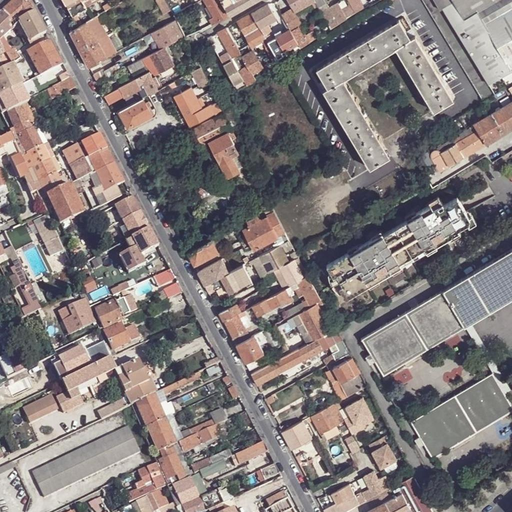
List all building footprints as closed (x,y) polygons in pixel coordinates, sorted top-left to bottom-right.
[(14,0),(0,13),(0,39),(18,24),(20,22),(19,20),(34,11),(28,0),(14,0)] [(64,0),(73,15),(77,13),(86,8),(99,0),(64,0)] [(217,20),(230,13),(222,0),(204,0),(214,15),(217,20)] [(222,0),(230,13),(252,0),(222,0)] [(310,2),(314,0),(288,0),(292,6),(295,11),(310,2)] [(315,0),(314,0),(310,2),(314,9),(319,6),(318,5),(315,0)] [(349,0),(354,7),(356,11),(364,6),(360,0),(349,0)] [(423,0),(484,100),(496,93),(490,82),(444,6),(440,8),(435,0),(423,0)] [(501,75),(511,69),(511,0),(435,0),(440,8),(444,6),(490,82),(501,75)] [(167,1),(159,6),(163,14),(171,9),(167,1)] [(322,12),(328,9),(324,2),(318,5),(319,6),(322,12)] [(327,21),(330,27),(330,28),(348,18),(347,17),(345,13),(339,2),(328,9),(322,12),(327,21)] [(268,3),(252,12),(261,29),(263,27),(266,32),(270,30),(266,23),(276,17),(268,3)] [(300,25),(302,24),(300,20),(298,17),(295,11),(292,6),(281,12),(290,29),(291,30),(298,27),(300,25)] [(356,11),(354,7),(345,13),(347,17),(356,11)] [(34,11),(19,20),(20,22),(30,42),(39,37),(46,33),(34,11)] [(260,40),(266,37),(261,29),(252,12),(238,20),(252,46),(260,40)] [(77,13),(73,15),(74,18),(78,26),(82,23),(77,13)] [(87,21),(90,27),(99,22),(96,16),(92,18),(87,21)] [(434,109),(453,98),(414,34),(410,37),(399,18),(317,67),(327,86),(323,89),(370,167),(390,155),(381,141),(383,139),(380,135),(378,136),(358,103),(360,102),(357,97),(355,98),(343,78),(344,78),(345,79),(350,76),(349,74),(392,49),(392,50),(395,48),(394,47),(396,46),(404,59),(402,60),(405,65),(407,64),(423,91),(421,92),(425,97),(426,96),(434,109)] [(185,35),(181,27),(176,19),(159,28),(168,44),(185,35)] [(185,35),(202,28),(197,20),(181,27),(185,35)] [(80,50),(98,41),(90,27),(87,21),(78,26),(70,31),(80,50)] [(321,24),(325,31),(330,27),(327,21),(321,24)] [(99,22),(90,27),(98,41),(106,36),(99,22)] [(240,52),(226,27),(217,32),(231,56),(233,55),(240,52)] [(280,42),(277,36),(270,39),(266,32),(263,27),(261,29),(266,37),(271,47),(280,42)] [(295,38),(302,34),(298,27),(291,30),(295,38)] [(159,28),(153,32),(162,48),(164,46),(168,45),(168,44),(159,28)] [(285,49),(297,42),(295,38),(291,30),(290,29),(277,36),(280,42),(284,50),(285,49)] [(310,42),(316,37),(313,30),(306,34),(310,42)] [(301,48),(310,42),(306,34),(305,33),(302,34),(295,38),(297,42),(301,48)] [(106,57),(115,52),(106,36),(98,41),(106,56),(106,57)] [(266,37),(260,40),(264,47),(262,48),(263,51),(265,49),(267,53),(269,53),(273,50),(271,47),(266,37)] [(62,64),(50,40),(46,41),(27,51),(32,61),(36,68),(38,72),(40,75),(62,64)] [(89,66),(106,56),(98,41),(80,50),(89,66)] [(5,42),(1,46),(4,50),(6,54),(11,51),(5,42)] [(279,62),(289,56),(285,49),(284,50),(280,42),(271,47),(273,50),(279,62)] [(154,75),(174,64),(168,53),(164,46),(162,48),(143,58),(146,65),(154,75)] [(11,51),(6,54),(12,64),(13,63),(19,58),(13,49),(11,51)] [(252,73),(263,67),(253,49),(242,56),(245,60),(246,63),(248,65),(252,73)] [(0,53),(0,67),(1,70),(12,64),(6,54),(4,50),(0,53)] [(276,65),(280,63),(279,62),(273,50),(269,53),(274,62),(276,65)] [(224,65),(228,62),(224,54),(219,57),(224,65)] [(239,70),(241,69),(233,55),(231,56),(233,60),(239,70)] [(192,64),(195,70),(200,67),(195,56),(190,58),(193,63),(192,64)] [(146,65),(143,58),(129,65),(127,66),(130,73),(146,65)] [(127,66),(129,65),(126,60),(117,64),(105,70),(108,76),(127,66)] [(234,83),(244,78),(239,70),(233,60),(228,62),(224,65),(234,83)] [(0,95),(20,85),(23,84),(13,63),(12,64),(1,70),(0,70),(0,95)] [(40,75),(44,82),(66,71),(62,64),(40,75)] [(247,85),(256,79),(252,73),(248,65),(241,69),(239,70),(244,78),(247,85)] [(97,82),(108,76),(105,70),(103,67),(92,73),(95,78),(97,82)] [(200,87),(208,83),(200,67),(195,70),(191,72),(198,84),(200,87)] [(511,69),(501,75),(508,86),(509,86),(511,83),(511,69)] [(154,91),(158,89),(151,78),(148,71),(118,87),(122,93),(123,95),(124,97),(139,89),(141,88),(140,85),(143,83),(148,94),(154,91)] [(155,76),(151,78),(158,89),(161,87),(162,87),(157,77),(156,77),(155,76)] [(75,88),(70,78),(66,80),(61,83),(47,90),(52,100),(75,88)] [(143,97),(148,94),(143,83),(140,85),(141,88),(139,89),(143,97)] [(0,95),(8,112),(21,106),(26,103),(29,102),(28,100),(20,85),(0,95)] [(175,95),(190,125),(215,112),(216,115),(223,111),(218,100),(211,103),(202,107),(191,86),(175,95)] [(112,99),(122,93),(118,87),(104,95),(108,101),(112,99)] [(158,99),(165,95),(161,87),(158,89),(154,91),(158,99)] [(155,107),(161,105),(158,99),(154,91),(148,94),(155,107)] [(66,112),(71,110),(74,108),(83,103),(78,93),(61,102),(66,112)] [(146,117),(152,114),(143,97),(137,100),(146,117)] [(226,98),(219,101),(224,111),(232,127),(242,122),(233,106),(231,106),(226,98)] [(128,127),(146,117),(137,100),(119,109),(128,127)] [(486,143),(511,127),(511,100),(473,123),(477,129),(486,143)] [(26,103),(21,106),(32,129),(35,128),(37,126),(26,103)] [(83,103),(74,108),(80,118),(88,113),(83,103)] [(21,106),(8,112),(15,128),(19,136),(32,129),(21,106)] [(209,141),(233,129),(232,127),(224,111),(223,111),(216,115),(194,127),(203,144),(209,141)] [(93,121),(78,128),(80,132),(95,125),(93,121)] [(48,143),(40,125),(37,126),(35,128),(43,145),(43,146),(48,144),(48,143)] [(453,137),(436,148),(435,148),(434,152),(434,155),(442,169),(449,165),(483,144),(475,131),(472,126),(460,133),(461,135),(454,139),(453,137)] [(15,128),(10,131),(12,134),(14,138),(19,136),(15,128)] [(32,129),(19,136),(20,139),(26,151),(27,153),(43,145),(35,128),(32,129)] [(237,152),(243,149),(242,146),(239,141),(238,138),(233,129),(209,141),(219,161),(237,152)] [(483,144),(486,143),(477,129),(475,131),(483,144)] [(0,139),(0,148),(3,147),(15,141),(14,138),(12,134),(0,139)] [(81,143),(88,157),(107,148),(100,134),(81,143)] [(15,141),(3,147),(6,154),(9,162),(12,161),(11,159),(21,155),(21,154),(15,141)] [(209,141),(203,144),(213,164),(219,161),(209,141)] [(54,157),(48,144),(43,146),(50,160),(54,157)] [(43,146),(43,145),(27,153),(28,155),(34,167),(50,160),(43,146)] [(78,181),(80,180),(86,177),(90,175),(92,174),(89,167),(84,159),(77,145),(68,149),(63,152),(78,181)] [(107,148),(88,157),(84,159),(89,167),(93,165),(97,172),(115,163),(107,148)] [(227,176),(239,170),(238,168),(235,161),(241,159),(237,152),(219,161),(227,176)] [(12,161),(20,179),(30,174),(28,170),(23,158),(22,156),(21,155),(11,159),(12,161)] [(34,167),(28,155),(25,156),(25,157),(23,158),(28,170),(34,167)] [(61,171),(54,157),(50,160),(56,173),(61,171)] [(238,168),(244,165),(241,159),(235,161),(238,168)] [(34,167),(40,181),(56,173),(50,160),(34,167)] [(115,163),(97,172),(103,185),(111,201),(122,196),(117,186),(125,181),(115,163)] [(40,181),(34,167),(28,170),(30,174),(33,182),(36,181),(37,183),(40,181)] [(0,196),(10,193),(3,171),(2,169),(0,170),(0,196)] [(68,185),(61,171),(56,173),(63,188),(68,185)] [(96,188),(103,185),(97,172),(92,174),(90,175),(92,178),(96,188)] [(56,173),(40,181),(47,195),(63,188),(56,173)] [(20,179),(31,202),(41,198),(35,186),(34,184),(33,182),(30,174),(20,179)] [(78,181),(70,184),(76,197),(85,192),(84,191),(81,183),(80,180),(78,181)] [(203,191),(210,188),(206,180),(199,184),(203,191)] [(47,195),(40,181),(37,183),(38,185),(35,186),(41,198),(47,195)] [(76,197),(70,184),(68,185),(63,188),(47,195),(49,201),(54,212),(60,224),(84,213),(76,197)] [(102,206),(111,201),(103,185),(96,188),(94,189),(102,206)] [(222,191),(202,202),(211,217),(230,206),(222,191)] [(49,201),(47,195),(41,198),(43,204),(49,201)] [(115,207),(122,221),(140,211),(133,197),(115,207)] [(377,234),(326,265),(333,276),(336,274),(342,284),(339,286),(346,298),(396,268),(395,265),(428,245),(430,248),(455,234),(453,232),(468,223),(469,218),(457,197),(444,204),(441,199),(436,202),(434,200),(410,214),(412,216),(407,219),(383,233),(378,236),(377,234)] [(264,209),(271,205),(272,205),(269,200),(261,204),(264,209)] [(43,204),(48,215),(54,212),(49,201),(43,204)] [(279,235),(285,232),(271,205),(264,209),(267,217),(277,236),(279,235)] [(140,211),(122,221),(125,226),(131,238),(150,228),(140,211)] [(245,220),(249,226),(260,220),(257,213),(245,220)] [(103,219),(101,214),(94,217),(97,222),(103,219)] [(64,249),(48,215),(34,222),(50,256),(64,249)] [(277,236),(267,217),(260,220),(249,226),(243,229),(253,249),(274,238),(278,236),(277,236)] [(125,226),(120,229),(126,241),(131,238),(125,226)] [(146,264),(141,256),(159,246),(150,228),(131,238),(126,241),(124,242),(128,250),(118,256),(128,274),(146,264)] [(283,241),(288,239),(285,232),(279,235),(283,241)] [(283,241),(279,235),(277,236),(278,236),(274,238),(276,242),(272,244),(274,246),(278,244),(283,241)] [(221,248),(214,236),(211,238),(217,250),(221,248)] [(187,252),(194,265),(218,252),(217,250),(211,238),(187,252)] [(282,250),(292,245),(288,239),(283,241),(278,244),(282,250)] [(106,252),(99,241),(88,247),(94,258),(106,252)] [(0,242),(0,263),(9,260),(4,250),(0,242)] [(279,266),(288,261),(282,250),(278,244),(274,246),(259,254),(263,262),(268,272),(273,269),(279,266)] [(395,265),(396,268),(430,248),(428,245),(395,265)] [(12,246),(4,250),(9,260),(11,259),(16,269),(22,266),(12,246)] [(379,370),(382,375),(465,326),(469,323),(496,307),(483,286),(511,268),(511,246),(359,337),(369,353),(373,360),(379,370)] [(252,258),(251,259),(255,266),(260,264),(263,262),(259,254),(252,258)] [(197,271),(204,284),(220,276),(228,271),(221,258),(197,271)] [(297,281),(307,275),(305,272),(301,274),(295,261),(293,258),(293,259),(288,261),(279,266),(287,282),(289,285),(290,285),(297,281)] [(299,259),(295,261),(301,274),(305,272),(299,259)] [(263,262),(260,264),(265,273),(268,272),(263,262)] [(228,292),(251,280),(243,264),(232,269),(228,271),(220,276),(224,284),(228,292)] [(14,270),(25,295),(34,291),(22,266),(16,269),(14,270)] [(282,285),(287,282),(279,266),(273,269),(282,285)] [(511,268),(483,286),(496,307),(511,297),(511,268)] [(87,270),(79,274),(87,294),(96,288),(87,270)] [(154,278),(159,288),(176,279),(171,270),(154,278)] [(135,283),(131,275),(109,286),(114,296),(121,293),(125,291),(138,285),(137,282),(135,283)] [(310,304),(319,298),(307,275),(297,281),(299,285),(310,304)] [(209,293),(224,284),(220,276),(204,284),(209,293)] [(292,289),(299,285),(297,281),(290,285),(292,289)] [(285,287),(289,285),(287,282),(282,285),(274,289),(276,292),(285,287)] [(289,294),(293,292),(292,289),(290,285),(289,285),(285,287),(289,294)] [(168,300),(183,293),(181,289),(177,290),(175,286),(164,291),(168,300)] [(257,314),(289,296),(289,294),(285,287),(276,292),(264,298),(252,304),(257,314)] [(264,298),(276,292),(274,289),(263,295),(264,298)] [(25,295),(30,302),(38,298),(34,291),(25,295)] [(219,312),(234,303),(230,295),(226,297),(220,300),(214,303),(219,312)] [(252,304),(264,298),(263,295),(250,302),(251,305),(252,304)] [(30,302),(32,307),(40,303),(38,298),(30,302)] [(90,307),(86,299),(70,306),(75,317),(64,321),(70,334),(96,322),(92,310),(90,307)] [(124,299),(117,302),(124,317),(130,314),(124,299)] [(116,301),(95,311),(104,329),(125,319),(124,317),(117,302),(116,301)] [(278,315),(281,320),(305,307),(302,302),(278,315)] [(42,308),(40,303),(32,307),(25,311),(27,315),(42,308)] [(237,312),(239,311),(235,303),(234,303),(219,312),(223,319),(237,312)] [(317,338),(330,331),(316,304),(298,313),(308,331),(312,340),(317,338)] [(75,317),(70,306),(60,311),(64,321),(75,317)] [(20,308),(10,313),(14,322),(27,315),(25,311),(22,312),(20,308)] [(232,337),(246,329),(246,328),(240,317),(239,316),(237,312),(223,319),(232,337)] [(302,333),(308,331),(298,313),(291,317),(293,320),(296,324),(301,334),(302,333)] [(240,317),(246,328),(248,327),(244,320),(244,319),(239,316),(240,317)] [(469,323),(465,326),(492,371),(504,392),(509,390),(469,323)] [(124,330),(122,324),(104,332),(107,339),(104,341),(112,358),(116,356),(113,350),(140,338),(134,325),(124,330)] [(333,343),(341,339),(336,329),(335,328),(330,331),(317,338),(322,349),(333,343)] [(236,344),(250,336),(246,329),(232,337),(236,344)] [(312,340),(308,331),(302,333),(307,343),(312,340)] [(259,353),(263,351),(257,340),(255,337),(254,334),(250,336),(236,344),(245,361),(250,369),(264,362),(259,353)] [(316,352),(322,349),(317,338),(312,340),(307,343),(297,348),(303,359),(309,356),(316,352)] [(82,346),(58,357),(67,376),(90,364),(82,346)] [(345,346),(337,350),(331,353),(332,355),(335,360),(344,355),(348,353),(345,346)] [(278,372),(303,359),(297,348),(272,362),(278,372)] [(311,360),(319,356),(316,352),(309,356),(311,360)] [(369,353),(364,356),(368,363),(373,360),(369,353)] [(331,362),(335,360),(332,355),(327,357),(330,363),(331,362)] [(335,360),(331,362),(333,367),(346,360),(344,355),(335,360)] [(0,363),(8,379),(16,374),(11,364),(9,359),(7,356),(0,358),(0,363)] [(52,361),(60,379),(67,376),(58,357),(52,361)] [(354,375),(359,372),(351,357),(346,360),(354,375)] [(67,392),(67,393),(77,389),(88,384),(91,382),(106,375),(117,370),(115,368),(116,368),(113,362),(112,362),(111,359),(62,382),(67,392)] [(25,370),(20,360),(18,361),(11,364),(16,374),(25,370)] [(341,382),(354,375),(346,360),(333,367),(341,382)] [(122,368),(125,376),(120,379),(119,379),(126,392),(149,380),(139,361),(122,368)] [(257,384),(278,372),(272,362),(251,373),(257,384)] [(210,378),(221,373),(218,366),(207,371),(210,378)] [(333,367),(325,371),(340,400),(348,396),(341,382),(333,367)] [(511,406),(504,392),(492,371),(409,420),(418,435),(423,443),(431,457),(432,457),(511,409),(511,406)] [(348,396),(366,386),(359,372),(354,375),(341,382),(348,396)] [(162,391),(164,396),(200,379),(198,377),(197,374),(162,391)] [(106,375),(91,382),(94,389),(109,381),(106,375)] [(223,379),(234,400),(239,397),(228,376),(223,379)] [(149,380),(126,392),(131,405),(132,405),(136,403),(155,394),(156,393),(150,380),(149,380)] [(84,404),(77,389),(67,393),(67,392),(57,398),(64,413),(84,404)] [(179,442),(183,440),(180,434),(164,396),(162,391),(156,393),(155,394),(166,419),(177,443),(179,442)] [(30,423),(58,409),(51,394),(22,408),(30,423)] [(147,427),(166,419),(155,394),(136,403),(147,427)] [(274,399),(271,394),(265,398),(267,404),(274,399)] [(362,398),(340,410),(345,420),(352,433),(365,426),(364,424),(362,420),(371,415),(362,398)] [(123,400),(98,412),(102,419),(126,408),(123,400)] [(329,406),(311,415),(320,432),(322,431),(326,439),(340,432),(336,424),(345,420),(340,410),(336,403),(329,406)] [(224,421),(226,420),(221,408),(209,413),(212,420),(212,421),(213,423),(215,422),(216,425),(224,421)] [(291,448),(311,438),(304,425),(309,422),(307,418),(285,429),(282,431),(291,448)] [(166,419),(147,427),(158,452),(160,451),(172,445),(177,443),(166,419)] [(193,436),(214,426),(213,423),(212,421),(190,430),(193,436)] [(216,425),(219,431),(224,428),(226,427),(224,421),(216,425)] [(202,444),(221,435),(219,431),(216,425),(214,426),(193,436),(183,440),(179,442),(184,452),(195,447),(202,444)] [(33,472),(45,497),(141,451),(129,426),(33,472)] [(221,435),(202,444),(204,449),(229,438),(224,428),(219,431),(221,435)] [(193,436),(190,430),(180,434),(183,440),(193,436)] [(353,435),(345,439),(352,453),(360,449),(353,435)] [(418,435),(413,438),(417,445),(423,443),(418,435)] [(384,436),(369,445),(373,451),(372,451),(381,468),(397,460),(384,436)] [(268,451),(263,442),(244,451),(249,460),(268,451)] [(202,444),(195,447),(197,452),(204,449),(202,444)] [(172,445),(160,451),(164,459),(160,460),(168,479),(177,476),(179,480),(186,477),(176,454),(172,445)] [(180,451),(176,454),(186,477),(191,475),(180,451)] [(240,464),(249,460),(244,451),(235,455),(237,459),(240,464)] [(193,468),(195,473),(200,471),(213,465),(210,460),(193,468)] [(224,460),(214,464),(217,471),(227,466),(224,460)] [(0,468),(0,474),(16,467),(14,462),(0,468)] [(167,486),(157,463),(139,471),(143,481),(136,485),(138,489),(126,494),(130,503),(157,490),(167,486)] [(213,465),(200,471),(203,477),(217,471),(214,464),(213,465)] [(261,482),(280,474),(275,464),(257,473),(261,482)] [(372,471),(364,475),(370,487),(355,495),(360,503),(366,500),(378,494),(387,489),(391,487),(385,476),(378,479),(374,471),(372,471)] [(198,475),(191,478),(200,498),(207,495),(198,475)] [(432,511),(429,504),(413,475),(399,482),(413,511),(432,511)] [(191,478),(173,486),(182,506),(200,498),(191,478)] [(441,489),(445,496),(453,491),(448,482),(445,485),(446,486),(441,489)] [(342,511),(348,509),(360,503),(355,495),(349,483),(331,492),(337,504),(324,511),(342,511)] [(177,508),(182,506),(173,486),(168,488),(177,508)] [(178,511),(179,511),(177,508),(168,488),(168,487),(135,502),(140,511),(158,511),(161,510),(162,511),(178,511)] [(378,494),(366,500),(371,508),(391,497),(387,489),(378,494)] [(217,491),(200,498),(206,511),(210,510),(221,504),(223,504),(222,502),(217,491)] [(266,502),(270,509),(288,499),(284,492),(266,502)] [(371,508),(366,511),(399,511),(391,497),(371,508)] [(106,511),(100,498),(89,503),(96,511),(106,511)] [(200,498),(182,506),(184,511),(204,511),(206,511),(200,498)] [(270,509),(271,511),(294,511),(288,499),(270,509)] [(140,511),(135,502),(130,504),(133,511),(140,511)]
